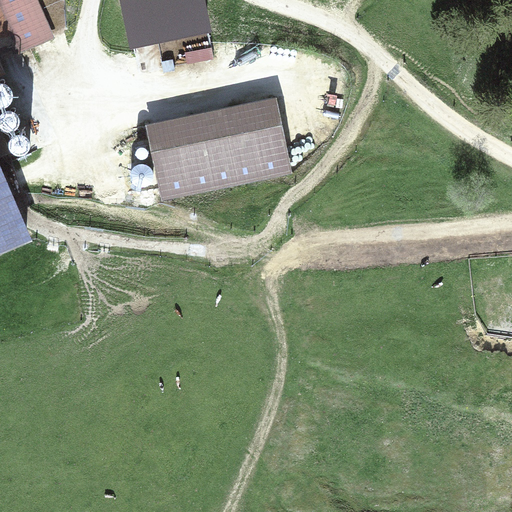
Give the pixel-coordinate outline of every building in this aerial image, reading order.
[(37,0),(0,0),(0,80),(8,77),(2,62),(55,40),(37,0)] [(205,0),(119,0),(130,49),(213,32),(205,0)] [(276,99),(145,129),(162,204),(293,174),(276,99)] [(0,258),(32,245),(0,169),(0,158),(13,153),(0,123),(0,258)] [(122,200),(126,210),(138,205),(134,195),(122,200)]
